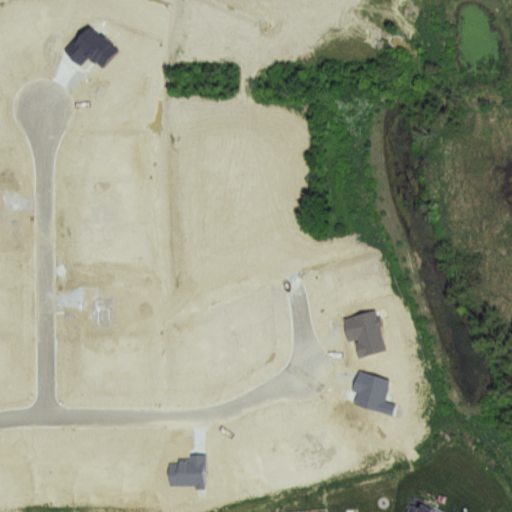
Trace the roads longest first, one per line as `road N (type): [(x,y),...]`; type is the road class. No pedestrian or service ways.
road 1 (residential): [(0,417),(209,415),(268,394),(302,369),(301,287)]
road 2 (residential): [(45,414),(43,108)]
